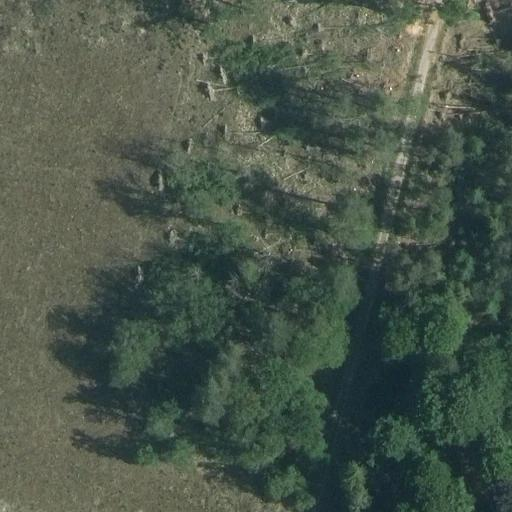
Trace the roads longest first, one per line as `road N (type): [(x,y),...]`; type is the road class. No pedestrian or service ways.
road 1 (track): [(440,0),(358,333)]
road 2 (track): [(358,333),(311,511)]
